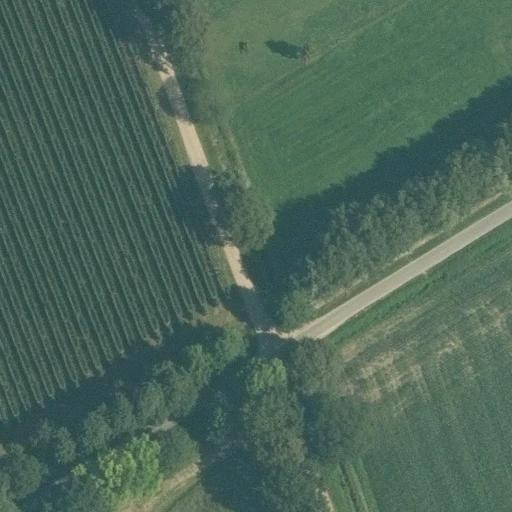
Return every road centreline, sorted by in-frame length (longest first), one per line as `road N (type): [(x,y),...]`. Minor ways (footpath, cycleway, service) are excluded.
road 1 (unclassified): [(14,511),(511,211)]
road 2 (track): [(145,0),(274,357)]
road 3 (track): [(274,357),(330,511)]
